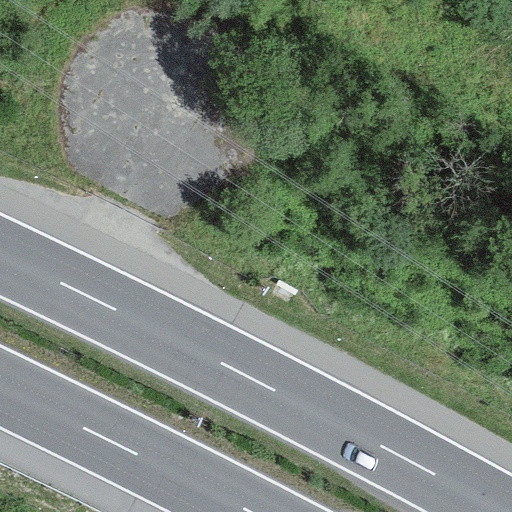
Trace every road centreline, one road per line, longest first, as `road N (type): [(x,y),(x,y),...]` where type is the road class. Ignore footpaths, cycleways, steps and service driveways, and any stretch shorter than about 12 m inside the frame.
road 1 (motorway): [(510,511),(0,251)]
road 2 (motorway): [(0,391),(244,511)]
